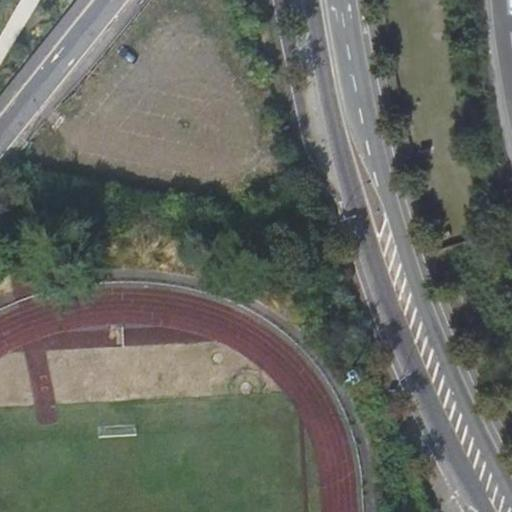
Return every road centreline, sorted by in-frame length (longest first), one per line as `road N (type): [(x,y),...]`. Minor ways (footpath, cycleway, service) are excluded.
road 1 (secondary): [(312,0),(377,278),(488,511)]
road 2 (secondary): [(511,491),(441,351),(374,139)]
road 3 (residential): [(0,142),(115,0)]
road 4 (secondary): [(374,139),(339,49),(332,0)]
road 5 (secondary): [(374,139),(347,0)]
